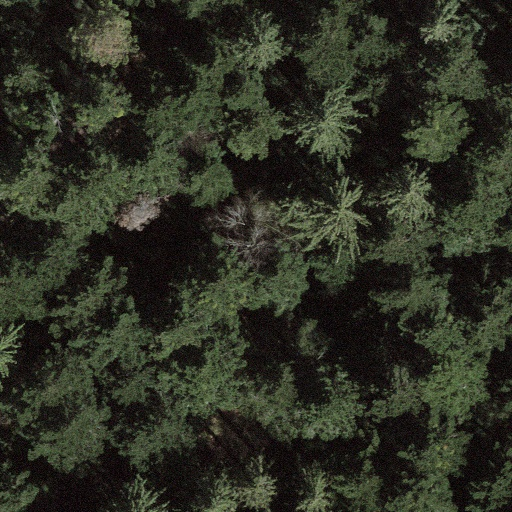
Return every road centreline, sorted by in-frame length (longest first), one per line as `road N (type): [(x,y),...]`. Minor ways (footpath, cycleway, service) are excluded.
road 1 (track): [(511,346),(440,378),(25,511)]
road 2 (track): [(241,0),(97,147),(0,267)]
